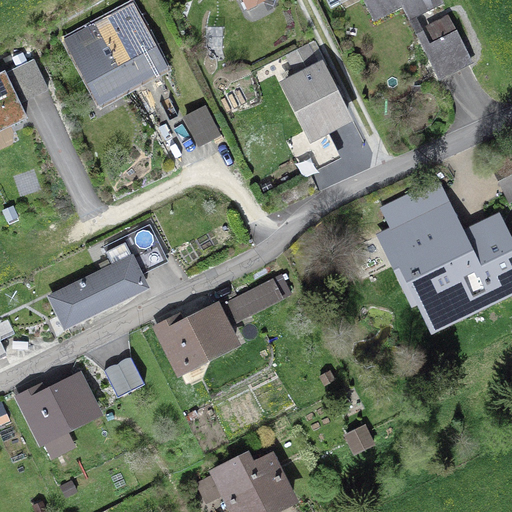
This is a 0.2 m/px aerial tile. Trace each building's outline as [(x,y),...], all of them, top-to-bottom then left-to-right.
[(365,0),(374,19),(401,6),(408,19),(440,3),(438,0),(365,0)] [(118,91),(160,68),(130,12),(72,42),(96,88),(112,79),(118,91)] [(429,47),(443,75),(469,62),(455,34),(429,47)] [(321,132),(346,120),(320,69),(286,86),(307,129),(290,137),(306,169),(333,156),(321,132)] [(0,130),(25,118),(4,74),(0,75),(0,130)] [(202,116),(182,127),(195,150),(214,139),(202,116)] [(511,155),(496,163),(511,195),(511,194),(511,155)] [(511,289),(511,256),(496,222),(448,245),(450,249),(441,253),(413,196),(384,210),(395,233),(386,237),(406,280),(426,270),(434,288),(428,291),(441,317),(471,302),(474,308),(511,289)] [(65,327),(146,288),(137,272),(165,258),(149,226),(104,248),(114,268),(51,299),(65,327)] [(239,319),(280,299),(271,281),(231,301),(239,319)] [(216,308),(177,328),(174,321),(158,329),(180,372),(234,344),(216,308)] [(0,357),(5,355),(0,344),(0,338),(13,332),(7,320),(0,323),(0,357)] [(104,371),(118,398),(144,385),(131,358),(104,371)] [(96,414),(78,378),(39,398),(36,391),(20,399),(42,441),(96,414)] [(229,500),(205,511),(269,511),(291,501),(270,458),(251,467),(246,457),(215,473),(229,500)]
